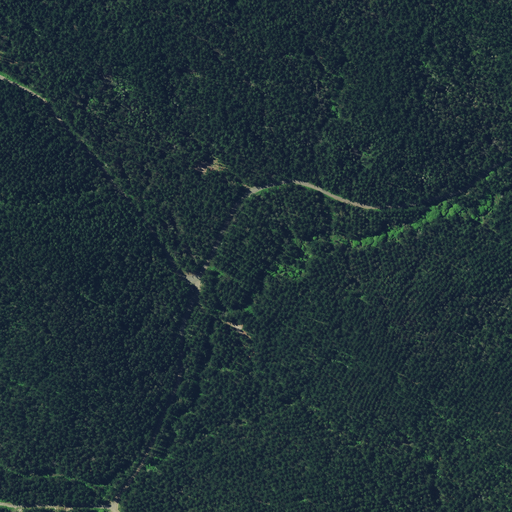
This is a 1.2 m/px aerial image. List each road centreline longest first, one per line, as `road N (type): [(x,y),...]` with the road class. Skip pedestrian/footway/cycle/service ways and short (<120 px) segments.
road 1 (unclassified): [(197,276),(215,225),(241,188),(299,178),(338,193),(415,194),(457,183),(511,146)]
road 2 (track): [(116,511),(120,470),(170,379),(181,306),(197,276)]
road 3 (track): [(270,178),(44,95)]
road 4 (track): [(44,95),(162,246),(197,276)]
